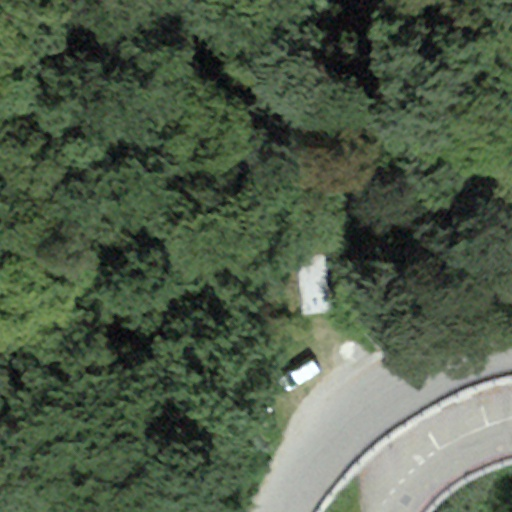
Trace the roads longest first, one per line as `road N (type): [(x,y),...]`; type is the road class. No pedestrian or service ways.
road 1 (tertiary): [(283,511),(325,443),(391,385),(511,347)]
road 2 (unclassified): [(402,511),(439,473),(511,442)]
